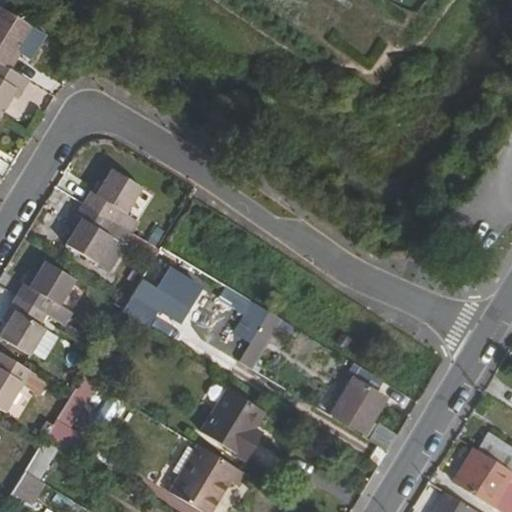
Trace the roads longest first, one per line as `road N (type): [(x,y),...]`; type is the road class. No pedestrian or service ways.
road 1 (residential): [(483,334),(351,273),(122,126),(86,121),(60,143),(0,240)]
road 2 (residential): [(483,334),(374,511)]
